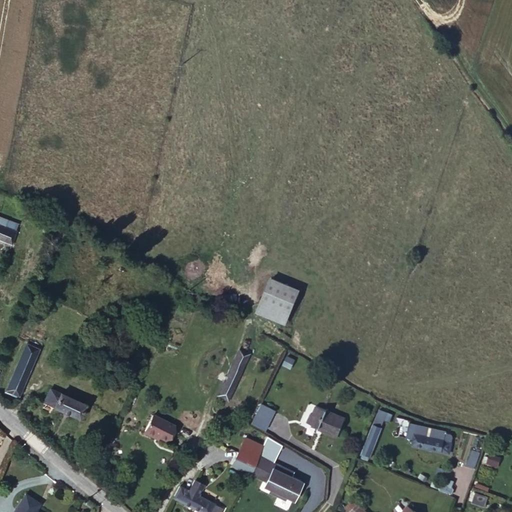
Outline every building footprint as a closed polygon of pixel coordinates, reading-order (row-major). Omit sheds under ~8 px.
[(0,236),(12,243),(21,223),(2,213),(0,217),(0,236)] [(271,275),(261,300),(287,313),(298,287),(271,275)] [(287,313),(261,300),(257,309),(284,321),(287,313)] [(20,338),(1,381),(17,389),(37,347),(20,338)] [(232,357),(243,362),(248,350),(236,346),(232,357)] [(229,394),(243,362),(232,357),(218,390),(229,394)] [(82,404),(57,391),(51,406),(76,417),(82,404)] [(345,412),(315,400),(312,409),(309,409),(307,417),(323,423),(322,426),(337,432),(345,412)] [(276,408),(263,402),(254,420),(266,427),(276,408)] [(377,419),(389,422),(392,413),(381,409),(377,419)] [(174,426),(153,413),(143,429),(155,436),(157,434),(165,439),(174,426)] [(384,437),(389,422),(377,419),(373,434),(384,437)] [(453,444),(457,433),(424,422),(421,432),(453,444)] [(230,455),(246,464),(253,451),(236,444),(230,455)] [(474,465),(478,451),(470,448),(465,462),(474,465)] [(256,450),(248,466),(264,474),(262,479),(269,482),(268,485),(283,493),(284,490),(291,493),(299,477),(280,468),(282,463),(256,450)] [(246,464),(230,455),(224,469),(240,476),(246,464)] [(489,456),(488,466),(499,467),(500,458),(489,456)] [(194,478),(188,491),(198,495),(203,484),(194,478)] [(198,495),(188,491),(175,484),(170,497),(201,511),(217,511),(220,506),(198,495)] [(10,511),(45,511),(38,507),(36,509),(32,506),(37,497),(23,489),(9,511),(10,511)] [(474,494),(472,505),(486,507),(488,497),(474,494)]
